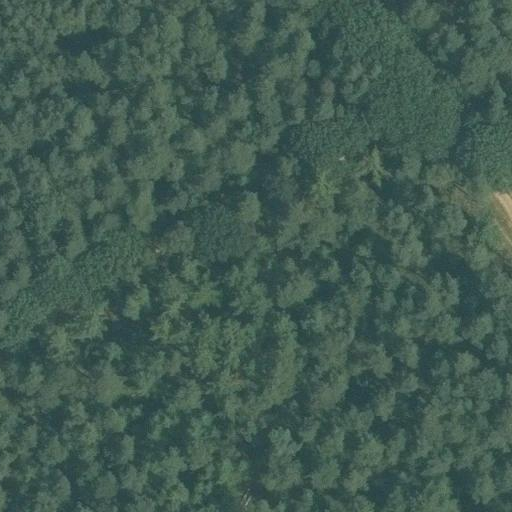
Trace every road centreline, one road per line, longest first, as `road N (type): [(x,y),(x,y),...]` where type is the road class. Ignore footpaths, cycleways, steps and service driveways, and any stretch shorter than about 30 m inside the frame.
road 1 (track): [(0,343),(440,105)]
road 2 (track): [(511,211),(440,105)]
road 3 (track): [(369,0),(440,105)]
